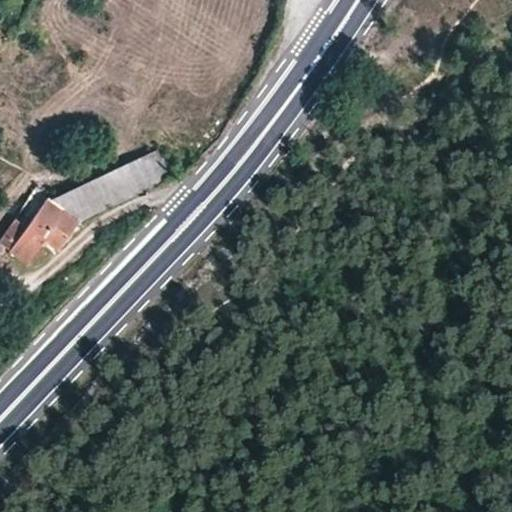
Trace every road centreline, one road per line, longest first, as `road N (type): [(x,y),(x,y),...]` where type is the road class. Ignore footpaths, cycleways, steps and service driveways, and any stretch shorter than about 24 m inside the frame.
road 1 (secondary): [(359,0),(224,182),(0,420)]
road 2 (track): [(202,207),(160,198),(127,208),(25,288),(0,297)]
